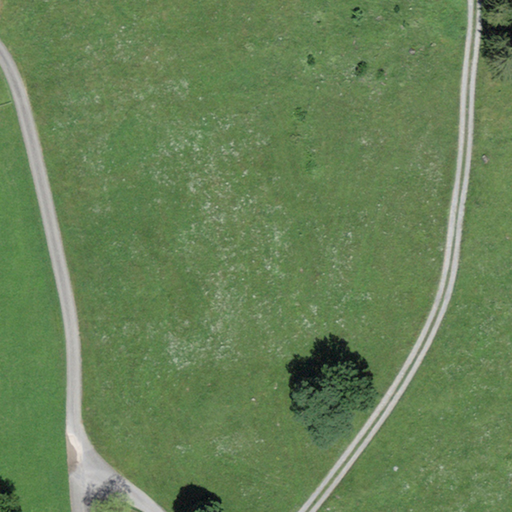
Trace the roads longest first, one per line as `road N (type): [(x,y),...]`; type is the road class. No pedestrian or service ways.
road 1 (track): [(476,0),(455,260),(441,317),(308,511)]
road 2 (residential): [(78,511),(63,279),(30,133),(0,52)]
